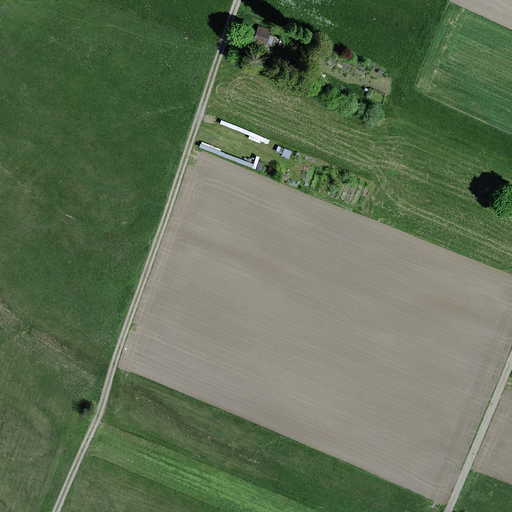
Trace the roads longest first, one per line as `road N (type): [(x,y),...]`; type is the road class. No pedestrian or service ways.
road 1 (track): [(239,0),(99,419),(58,511)]
road 2 (track): [(450,511),(511,365)]
